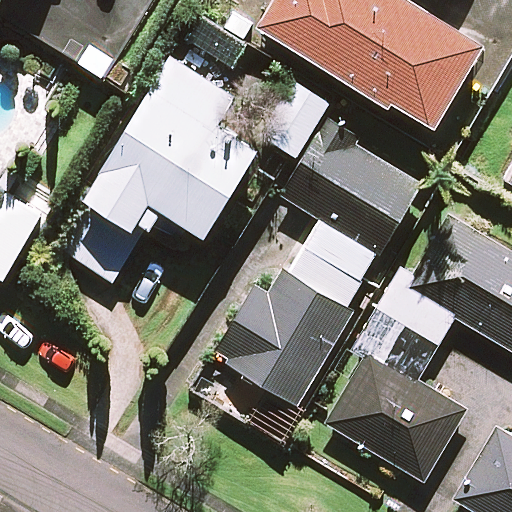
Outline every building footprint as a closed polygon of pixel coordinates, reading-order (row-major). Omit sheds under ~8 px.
[(479,46),(403,0),(246,0),(245,3),(266,16),(259,27),(383,102),(386,97),(432,124),(479,46)] [(198,18),(184,43),(229,69),(243,44),(198,18)] [(273,117),(171,56),(83,201),(90,205),(62,251),(113,282),(158,207),(202,234),(273,117)] [(308,137),(329,102),(290,79),(269,114),(308,137)] [(353,144),(357,136),(327,118),(281,196),(316,217),(270,293),(255,284),(213,354),(296,404),(351,310),(344,306),(418,182),(353,144)] [(511,151),(499,176),(511,183),(511,151)] [(41,215),(6,194),(0,203),(0,277),(2,278),(41,215)] [(477,511),(511,511),(511,252),(447,215),(413,274),(398,265),(351,344),(365,352),(324,422),(423,480),(465,408),(417,380),(454,317),(511,351),(511,430),(498,422),(454,498),(477,511)]
